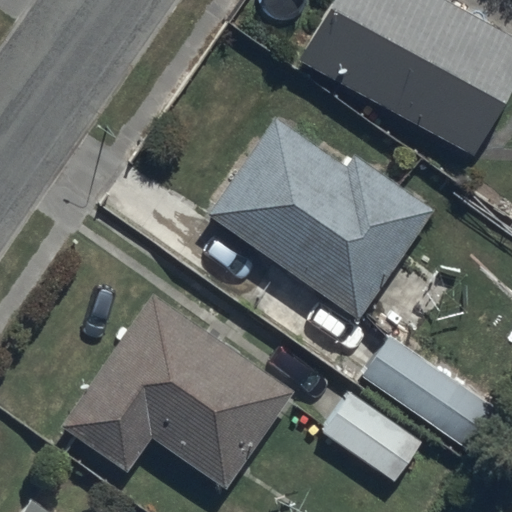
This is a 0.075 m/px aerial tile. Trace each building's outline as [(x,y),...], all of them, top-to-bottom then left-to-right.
[(466,154),(511,67),(511,39),(438,0),(325,0),(293,61),(466,154)] [(269,117),(202,215),(351,318),(425,211),(345,156),(339,165),(269,117)] [(288,391),(146,292),(54,425),(122,472),(145,438),(219,489),(288,391)] [(383,336),(355,376),(461,449),(488,409),(383,336)] [(45,511),(23,497),(11,511),(45,511)]
